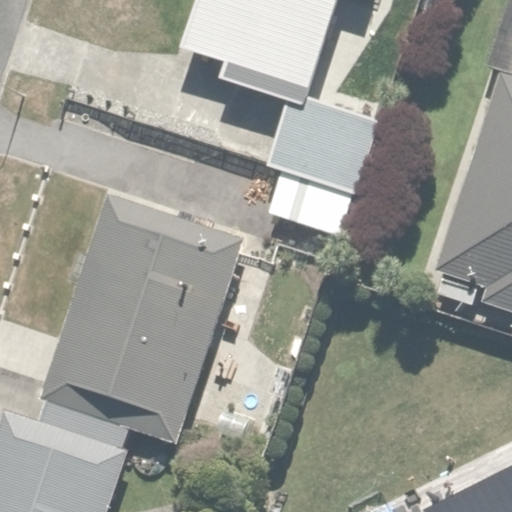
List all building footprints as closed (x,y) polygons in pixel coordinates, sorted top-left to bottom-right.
[(217,0),(196,61),(238,76),(233,92),(293,113),(298,97),(325,107),(353,27),(372,34),(384,0),(217,0)] [(511,80),(441,298),(489,314),(492,306),(511,312),(511,80)] [(300,109),(295,124),(278,177),(291,181),(278,224),(355,248),(390,138),(300,109)] [(252,244),(118,206),(61,404),(194,443),(252,244)] [(50,430),(16,421),(0,480),(0,511),(117,511),(139,436),(54,413),(50,430)] [(511,511),(511,488),(458,511),(511,511)]
